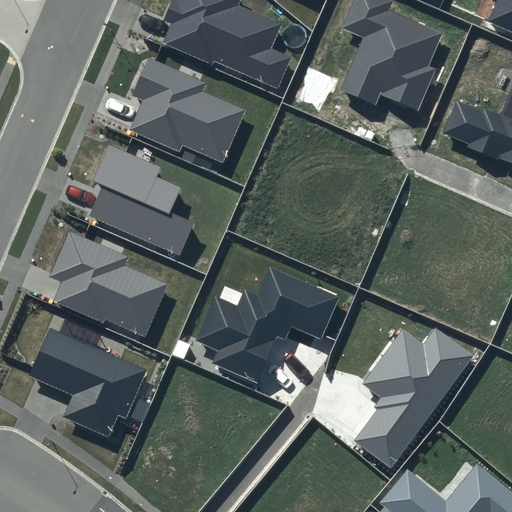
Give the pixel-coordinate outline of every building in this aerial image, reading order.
[(239,0),(174,0),(165,21),(171,23),(162,44),(213,66),(215,62),(278,89),(292,57),(270,48),(280,24),(237,5),(239,0)] [(392,1),(389,0),(354,0),(342,28),(362,37),(339,90),(375,106),(380,95),(416,111),(435,69),(428,65),(442,34),(388,10),(392,1)] [(511,0),(497,0),(488,22),(511,31),(511,0)] [(205,83),(148,59),(132,96),(142,100),(128,131),(181,153),(184,146),(223,163),(246,110),(201,91),(205,83)] [(511,88),(499,119),(457,101),(443,135),(511,164),(511,88)] [(161,167),(109,144),(92,181),(103,185),(89,215),(179,255),(193,223),(170,213),(181,187),(157,177),(161,167)] [(126,257),(69,232),(50,277),(61,281),(52,301),(104,323),(105,319),(146,336),(168,285),(122,265),(126,257)] [(340,296),(269,266),(257,293),(244,288),(237,305),(215,296),(195,341),(217,351),(212,363),(256,382),(276,335),(284,338),(290,325),(321,339),(340,296)] [(476,355),(435,325),(422,341),(403,327),(361,384),(380,398),(374,407),(378,410),(355,441),(392,468),(476,355)] [(146,370),(48,328),(27,376),(73,396),(64,417),(108,436),(117,415),(125,418),(146,370)] [(511,511),(511,492),(476,462),(445,500),(407,468),(378,503),(388,511),(511,511)]
